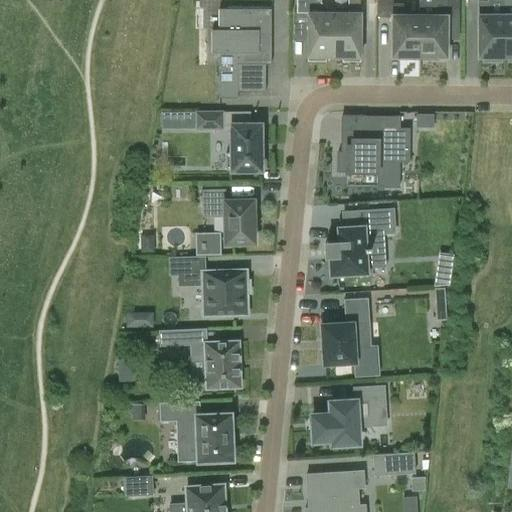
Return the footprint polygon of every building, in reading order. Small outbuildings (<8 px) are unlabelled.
[(334,58),(334,14),(320,14),(320,0),(296,0),(296,13),(308,14),(308,62),(325,62),(325,58),(334,58)] [(360,62),(360,14),(372,14),(372,0),(347,0),(348,14),(334,14),(334,58),(342,58),(342,62),(360,62)] [(419,58),(420,17),(403,16),(403,4),(392,4),(392,0),(376,0),(377,18),(392,18),(392,58),(419,58)] [(420,17),(419,58),(446,58),(446,18),(458,18),(458,0),(446,0),(446,5),(436,5),(436,17),(420,17)] [(504,58),(504,16),(490,16),(489,2),(478,2),(478,58),(483,58),(483,62),(500,62),(500,58),(504,58)] [(271,10),(218,10),(218,30),(211,30),(211,54),(218,54),(218,99),(237,99),(237,65),(271,65),(271,10)] [(196,130),(224,129),(223,111),(195,111),(196,130)] [(414,127),(415,113),(402,112),(401,125),(414,127)] [(434,125),(434,112),(416,112),(416,125),(434,125)] [(364,173),(364,187),(385,187),(385,162),(409,163),(410,128),(400,128),(400,116),(364,116),(364,140),(351,140),(346,140),(346,147),(346,152),(338,152),(338,173),(364,173)] [(261,172),(261,125),(231,125),(231,153),(226,153),(226,171),(231,171),(231,172),(261,172)] [(253,201),(225,202),(225,190),(201,190),(202,209),(224,208),(225,244),(254,244),(253,201)] [(371,273),(368,234),(394,233),(393,210),(362,211),(363,227),(338,229),(339,243),(325,244),(326,258),(330,258),(331,276),(371,273)] [(247,315),(246,294),(250,294),(250,280),(246,281),(246,271),(203,272),(203,257),(170,258),(171,274),(179,274),(179,285),(202,284),(203,316),(247,315)] [(353,325),(369,324),(368,298),(344,300),(345,324),(322,325),(321,325),(321,326),(324,364),(323,364),(323,366),(325,365),(354,363),(354,364),(356,364),(356,362),(355,362),(353,325)] [(206,328),(159,330),(160,346),(190,345),(192,375),(206,374),(206,389),(240,388),(238,342),(207,343),(206,328)] [(312,416),(313,442),(333,441),(333,445),(359,444),(358,427),(374,426),(373,409),(385,408),(384,386),(353,388),(354,401),(330,403),(331,415),(312,416)] [(232,461),(230,415),(198,416),(197,402),(160,404),(160,421),(176,421),(178,462),(198,461),(198,462),(232,461)] [(373,455),(374,475),(414,473),(413,453),(373,455)] [(363,471),(306,475),(308,501),(312,500),(312,508),(305,509),(304,511),(365,511),(365,505),(359,505),(358,488),(364,488),(363,471)] [(125,495),(153,494),(152,476),(125,477),(125,495)] [(424,490),(424,477),(411,478),(412,491),(424,490)] [(224,511),(223,486),(186,488),(187,504),(169,505),(169,511),(224,511)] [(417,511),(415,497),(404,498),(406,511),(417,511)]
